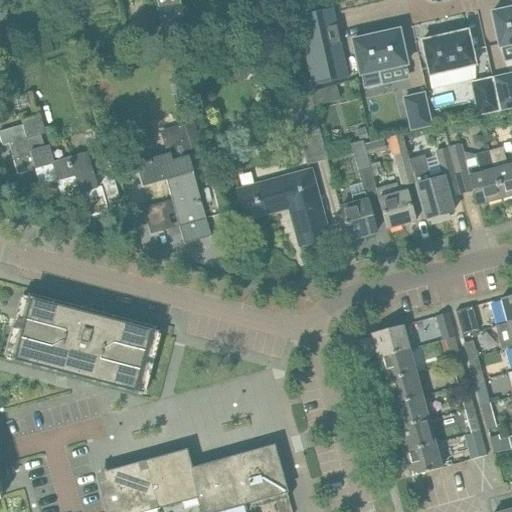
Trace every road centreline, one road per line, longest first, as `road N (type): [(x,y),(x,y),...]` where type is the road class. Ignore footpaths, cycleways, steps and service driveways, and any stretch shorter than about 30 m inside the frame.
road 1 (residential): [(309,332),(0,251)]
road 2 (residential): [(309,332),(340,297),(511,257)]
road 3 (residential): [(364,511),(309,332)]
